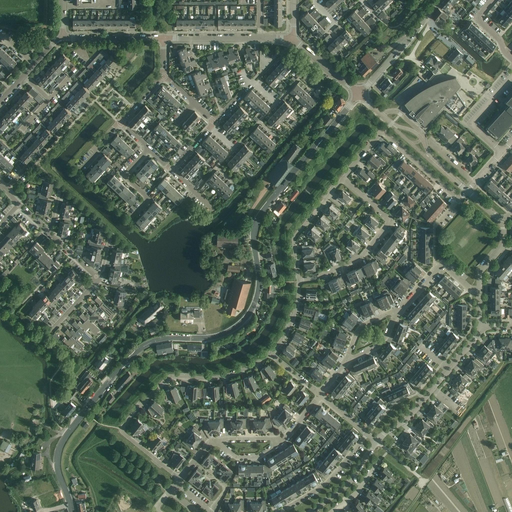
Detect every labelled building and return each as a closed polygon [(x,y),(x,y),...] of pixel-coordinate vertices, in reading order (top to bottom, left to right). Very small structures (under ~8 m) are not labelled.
[(328,0),(326,2),(325,3),(332,9),(336,5),(331,0),(328,0)] [(375,3),(373,5),(379,12),(383,7),(376,0),(372,0),(374,2),(374,1),(375,3)] [(447,0),(444,0),(440,6),(443,9),(444,9),(445,8),(446,8),(448,6),(447,5),(450,3),(449,3),(449,2),(447,0)] [(355,11),(348,17),(352,21),(365,10),(363,7),(362,8),(361,8),(359,10),(359,11),(358,12),(357,13),(355,11)] [(443,13),(444,12),(438,8),(432,17),(437,21),(439,18),(443,21),(447,15),(443,13)] [(301,18),(305,23),(318,11),(316,9),(311,13),(310,14),(308,12),(301,18)] [(365,10),(352,21),(357,26),(363,20),(361,17),(362,16),(362,17),(367,12),(365,10)] [(318,11),(305,23),(310,27),(316,21),(314,19),(315,17),(320,13),(318,11)] [(383,11),(378,15),(382,20),(387,16),(383,11)] [(511,16),(505,11),(501,15),(509,22),(511,17),(511,16)] [(499,13),(495,17),(498,20),(505,26),(509,22),(501,15),(499,13)] [(177,21),(174,21),(174,27),(177,27),(183,27),(183,19),(184,19),(184,15),(183,15),(182,15),(182,19),(182,20),(177,20),(177,21)] [(202,19),(202,27),(208,27),(214,27),(214,20),(215,20),(215,15),(213,15),(213,19),(209,19),(209,15),(208,15),(203,15),(202,15),(202,19)] [(129,19),(129,28),(136,28),(136,27),(140,27),(139,19),(137,19),(137,16),(134,16),(134,19),(130,19),(129,19)] [(363,20),(357,26),(361,30),(373,19),(371,17),(366,21),(367,21),(366,22),(363,20)] [(316,21),(310,27),(314,32),(326,20),(324,18),(319,22),(320,22),(318,24),(316,21)] [(373,19),(361,30),(365,35),(372,29),(369,26),(370,25),(371,26),(375,21),(373,19)] [(326,20),(314,32),(318,36),(324,30),(322,28),(323,26),(324,27),(328,22),(326,20)] [(471,22),(465,28),(468,32),(475,25),(471,22)] [(475,25),(468,32),(472,35),(478,28),(475,25)] [(336,28),(347,41),(352,36),(346,30),(343,32),(342,31),(342,30),(338,26),(336,28)] [(339,36),(336,38),(343,45),(347,41),(336,28),(333,30),(337,35),(338,34),(339,36)] [(478,28),(472,35),(475,38),(482,31),(478,28)] [(482,31),(475,38),(479,42),(485,35),(482,31)] [(327,36),(338,49),(343,45),(336,38),(334,41),(333,39),(329,34),(327,36)] [(485,35),(479,42),(483,45),(489,38),(485,35)] [(333,53),(338,49),(327,36),(324,39),(328,43),(329,43),(330,44),(327,47),(333,53)] [(489,38),(483,45),(486,48),(492,41),(489,38)] [(492,41),(486,48),(490,51),(496,44),(492,41)] [(231,48),(235,61),(240,59),(237,50),(234,51),(233,47),(231,48)] [(250,47),(248,48),(249,51),(253,61),(258,59),(257,56),(259,55),(257,50),(255,51),(255,50),(252,51),(251,50),(250,47)] [(2,48),(0,49),(0,57),(6,51),(6,52),(9,49),(7,48),(5,50),(3,48),(2,48)] [(177,51),(179,56),(192,52),(191,49),(187,51),(186,48),(177,51)] [(227,54),(230,63),(235,61),(231,48),(228,49),(230,53),(227,54)] [(247,53),(244,54),(247,63),(252,61),(253,61),(249,51),(248,48),(247,48),(245,49),(246,52),(247,53)] [(448,58),(454,64),(459,58),(460,58),(464,55),(456,48),(448,58)] [(6,51),(0,57),(0,58),(3,62),(9,55),(10,56),(13,53),(10,52),(8,54),(6,52),(6,51)] [(220,52),(225,65),(230,63),(227,54),(224,55),(223,51),(220,52)] [(364,63),(358,70),(365,76),(379,62),(368,51),(360,59),(364,63)] [(192,52),(179,56),(180,61),(182,60),(184,60),(190,58),(189,55),(190,55),(193,54),(192,52)] [(217,58),(216,58),(217,59),(217,60),(218,63),(219,65),(219,67),(220,67),(225,65),(220,52),(218,53),(219,55),(219,57),(217,57),(217,58)] [(59,59),(65,65),(70,59),(64,54),(59,59)] [(9,55),(3,62),(7,65),(13,58),(14,59),(17,56),(14,55),(12,58),(10,56),(9,55)] [(212,55),(210,56),(211,58),(211,59),(214,69),(219,67),(219,65),(218,63),(217,60),(217,59),(216,58),(214,59),(213,57),(212,55)] [(471,65),(472,64),(473,64),(475,62),(474,62),(468,55),(464,59),(471,65)] [(106,61),(112,67),(117,62),(111,56),(106,61)] [(209,70),(214,69),(210,56),(207,56),(209,60),(206,61),(209,70)] [(427,77),(424,80),(426,81),(428,78),(430,79),(435,74),(439,70),(438,70),(438,69),(440,67),(437,65),(438,64),(441,61),(435,56),(433,59),(431,58),(426,63),(434,69),(432,71),(427,77)] [(13,58),(7,65),(11,69),(16,64),(21,60),(18,59),(16,61),(14,59),(13,58)] [(182,60),(180,61),(181,61),(181,62),(182,67),(196,62),(195,59),(192,60),(191,61),(190,59),(190,58),(184,60),(182,60)] [(59,59),(55,63),(61,69),(65,65),(59,59)] [(280,64),(287,71),(291,68),(283,60),(282,62),(279,60),(277,62),(280,64)] [(102,65),(108,71),(112,67),(106,61),(102,65)] [(192,66),(196,64),(196,62),(182,67),(184,72),(193,69),(192,66)] [(50,68),(57,74),(61,69),(55,63),(50,68)] [(276,68),(284,75),(287,71),(280,64),(278,65),(276,63),(274,66),(276,68)] [(97,70),(104,76),(108,71),(102,65),(97,70)] [(270,69),(273,71),(281,79),(284,75),(276,68),(275,69),(273,67),(270,69)] [(392,75),(396,78),(393,82),(396,84),(397,84),(400,80),(397,78),(403,71),(399,67),(392,75)] [(46,72),(52,78),(57,74),(50,68),(46,72)] [(85,68),(78,76),(80,77),(87,70),(85,68)] [(93,74),(100,80),(104,76),(97,70),(93,74)] [(191,74),(188,75),(189,78),(190,80),(193,79),(206,74),(205,72),(201,74),(200,71),(191,74)] [(269,75),(277,82),(281,79),(273,71),(271,73),(269,71),(267,73),(269,75)] [(42,77),(48,83),(52,78),(46,72),(42,77)] [(89,79),(95,85),(100,80),(93,74),(89,79)] [(206,74),(193,79),(195,84),(196,83),(199,82),(202,81),(204,81),(203,78),(207,77),(206,75),(206,74)] [(266,79),(274,86),(277,82),(269,75),(268,76),(266,74),(264,77),(266,79)] [(216,81),(212,83),(213,85),(226,81),(224,75),(215,78),(216,81)] [(44,88),(44,87),(48,83),(42,77),(37,82),(44,88)] [(404,103),(410,110),(409,112),(414,116),(414,115),(417,117),(416,118),(423,124),(425,125),(436,112),(445,102),(458,114),(466,105),(456,90),(461,85),(456,77),(448,79),(440,81),(432,85),(425,88),(418,93),(411,98),(405,103),(404,103)] [(84,84),(91,90),(95,85),(89,79),(84,84)] [(388,79),(382,87),(384,89),(382,91),(385,93),(383,95),(385,97),(387,95),(390,92),(388,90),(387,91),(386,90),(392,83),(388,79)] [(196,83),(195,84),(195,85),(197,89),(210,85),(209,82),(206,83),(205,84),(204,81),(202,81),(199,82),(196,83)] [(226,81),(213,85),(214,87),(218,86),(219,89),(228,86),(226,81)] [(297,83),(290,91),(294,94),(294,95),(301,87),(301,86),(300,85),(302,83),(300,81),(298,83),(297,83)] [(77,82),(70,89),(72,91),(79,83),(77,82)] [(199,95),(201,94),(203,97),(209,95),(207,92),(208,92),(207,89),(211,87),(210,85),(197,89),(199,95)] [(301,87),(294,95),(298,98),(305,90),(303,89),(305,87),(303,85),(301,87)] [(79,91),(86,97),(90,92),(84,86),(79,91)] [(157,92),(162,96),(167,90),(163,86),(157,92)] [(220,92),(216,93),(217,96),(230,91),(228,86),(219,89),(220,92)] [(245,97),(249,101),(256,93),(254,92),(255,91),(256,89),(254,87),(253,88),(252,89),(245,97)] [(305,90),(298,98),(301,101),(308,94),(308,93),(307,92),(309,90),(307,88),(305,90)] [(167,90),(162,96),(166,101),(172,94),(167,90)] [(23,96),(29,102),(33,97),(32,96),(30,94),(28,92),(27,91),(23,96)] [(75,96),(81,102),(86,97),(79,91),(75,96)] [(230,91),(217,96),(218,98),(222,97),(223,100),(232,97),(230,91)] [(256,93),(249,101),(252,104),(259,96),(258,95),(260,93),(258,91),(256,93)] [(308,94),(301,101),(305,105),(312,97),(311,96),(313,93),(311,91),(309,94),(308,93),(308,94)] [(172,94),(166,101),(171,105),(176,98),(172,94)] [(259,96),(252,104),(256,108),(263,100),(263,99),(263,100),(261,99),(264,96),(261,94),(259,96)] [(495,134),(498,137),(499,137),(502,133),(504,131),(507,128),(507,127),(509,125),(509,126),(511,122),(511,121),(511,94),(511,96),(510,99),(509,98),(507,101),(510,104),(506,108),(505,107),(504,109),(503,110),(501,113),(501,112),(498,115),(498,116),(496,118),(493,121),(494,121),(491,123),(488,126),(489,126),(486,129),(494,136),(495,134)] [(312,97),(305,105),(309,108),(316,101),(315,99),(317,97),(314,95),(312,97)] [(18,100),(25,106),(29,102),(23,96),(18,100)] [(70,100),(77,106),(81,102),(75,96),(70,100)] [(338,101),(337,102),(338,104),(342,107),(346,102),(345,101),(343,100),(341,98),(340,97),(340,98),(337,101),(338,101)] [(176,98),(171,105),(175,109),(181,103),(176,98)] [(263,100),(256,108),(259,111),(266,103),(265,102),(267,100),(265,98),(263,99),(263,100)] [(14,105),(21,111),(25,106),(18,100),(14,105)] [(66,105),(73,111),(77,106),(70,100),(66,105)] [(266,103),(259,111),(263,115),(270,107),(269,105),(271,103),(269,101),(267,103),(266,103)] [(282,105),(289,112),(293,108),(285,101),(284,103),(281,101),(279,103),(282,105)] [(333,107),(337,110),(338,111),(342,107),(337,102),(336,103),(335,102),(334,104),(335,104),(333,107)] [(286,116),(289,112),(282,105),(280,106),(278,104),(276,107),(278,109),(286,116)] [(10,110),(16,116),(21,111),(14,105),(10,110)] [(145,105),(141,109),(147,115),(149,113),(151,111),(145,105)] [(237,110),(245,117),(248,114),(240,106),(239,108),(237,106),(235,108),(237,110)] [(61,112),(67,118),(72,113),(65,107),(61,112)] [(275,112),(283,120),(286,116),(278,109),(277,110),(275,108),(272,110),(275,112)] [(141,110),(137,114),(143,120),(146,122),(148,120),(145,117),(147,115),(141,109),(141,110)] [(233,114),(241,121),(245,117),(237,110),(236,111),(233,109),(231,112),(233,114)] [(10,110),(6,114),(9,117),(12,120),(14,122),(18,118),(16,116),(10,110)] [(191,116),(197,121),(199,119),(206,125),(208,123),(201,117),(195,111),(191,116)] [(56,117),(63,123),(67,118),(61,112),(56,117)] [(271,112),(269,114),(271,116),(279,123),(283,120),(275,112),(274,114),(271,112)] [(23,120),(25,122),(32,114),(30,113),(29,114),(23,120)] [(238,125),(241,121),(233,114),(232,115),(230,113),(228,115),(230,117),(232,119),(238,125)] [(1,119),(7,125),(12,120),(5,114),(1,119)] [(137,114),(133,119),(139,124),(141,121),(145,125),(147,123),(146,122),(143,120),(137,114)] [(268,115),(266,118),(268,120),(276,127),(279,123),(271,116),(270,117),(268,115)] [(327,115),(322,121),(327,125),(332,119),(330,117),(327,115)] [(191,116),(187,120),(193,126),(197,121),(191,116)] [(52,121),(59,127),(63,123),(56,117),(52,121)] [(232,126),(234,129),(238,125),(232,119),(230,117),(229,119),(227,117),(224,119),(227,121),(232,126)] [(132,119),(128,123),(134,129),(139,124),(133,119),(132,119)] [(187,120),(182,125),(188,130),(191,128),(195,131),(194,132),(197,134),(199,132),(196,130),(197,129),(193,126),(187,120)] [(223,125),(231,132),(234,129),(232,126),(227,121),(225,122),(223,120),(221,123),(223,125)] [(48,126),(54,132),(59,127),(52,121),(48,126)] [(154,129),(158,133),(164,127),(160,123),(154,129)] [(258,126),(250,134),(254,138),(261,130),(260,129),(262,126),(260,124),(258,127),(258,126)] [(453,134),(453,133),(447,128),(445,129),(441,125),(436,131),(443,137),(441,138),(446,142),(447,140),(451,144),(457,137),(453,134)] [(161,136),(158,140),(159,141),(161,140),(163,138),(163,137),(168,131),(169,131),(164,127),(158,133),(161,136)] [(261,130),(254,138),(258,141),(265,133),(264,132),(266,130),(263,128),(261,130)] [(42,133),(49,140),(53,135),(47,129),(42,133)] [(168,131),(163,137),(166,140),(162,144),(164,146),(167,142),(167,141),(173,135),(169,131),(168,131)] [(265,133),(258,141),(261,145),(269,137),(267,136),(269,133),(267,131),(265,133)] [(38,138),(44,144),(49,140),(42,133),(38,138)] [(210,135),(202,143),(206,146),(213,138),(212,137),(214,135),(212,133),(210,135)] [(111,142),(115,146),(122,138),(121,137),(120,137),(117,135),(112,140),(111,142)] [(173,135),(167,141),(167,142),(172,145),(172,146),(178,140),(173,135)] [(269,137),(261,145),(265,148),(272,140),(271,139),(273,137),(271,135),(269,137)] [(216,136),(213,138),(206,146),(210,150),(217,142),(216,140),(218,138),(216,136)] [(464,147),(465,147),(461,144),(464,140),(460,137),(452,146),(454,148),(454,149),(453,148),(453,149),(455,151),(455,153),(458,153),(459,154),(459,153),(460,152),(462,153),(465,150),(463,149),(464,147)] [(33,143),(40,149),(44,144),(38,138),(33,143)] [(122,138),(115,146),(119,150),(125,143),(123,140),(124,139),(122,138)] [(272,140),(265,148),(269,152),(276,144),(274,142),(277,140),(274,138),(272,140)] [(178,140),(172,146),(176,150),(182,144),(178,140)] [(217,142),(210,150),(213,153),(221,145),(219,144),(222,142),(219,140),(217,142)] [(29,147),(36,153),(40,149),(33,143),(29,147)] [(125,143),(119,150),(123,153),(130,145),(129,144),(128,145),(125,143)] [(221,145),(213,153),(217,156),(225,149),(223,147),(225,145),(223,143),(221,145)] [(272,186),(273,187),(275,189),(294,165),(290,162),(301,147),(296,143),(295,143),(284,157),(283,157),(280,161),(267,177),(275,183),(272,186)] [(383,143),(378,149),(386,156),(389,152),(392,155),(394,152),(396,150),(395,148),(391,145),(389,147),(387,146),(383,143)] [(241,144),(239,146),(240,147),(241,148),(249,155),(253,152),(245,144),(244,146),(243,145),(241,144)] [(130,145),(123,153),(127,157),(131,153),(132,155),(135,152),(131,148),(132,147),(130,145)] [(225,149),(217,156),(221,160),(228,152),(227,151),(229,148),(227,146),(225,149)] [(25,152),(31,158),(36,153),(29,147),(25,152)] [(238,147),(236,150),(237,151),(238,152),(246,159),(248,156),(249,156),(249,155),(241,148),(241,149),(240,150),(239,149),(238,147)] [(477,158),(473,155),(476,151),(472,148),(464,157),(467,159),(466,160),(466,159),(465,160),(467,161),(468,164),(470,164),(471,165),(471,164),(472,163),(474,164),(477,161),(475,160),(477,158)] [(235,151),(232,153),(234,155),(235,155),(243,163),(245,160),(246,159),(238,152),(237,153),(236,152),(235,151)] [(21,157),(27,163),(31,158),(25,152),(21,157)] [(194,156),(202,164),(205,160),(198,152),(196,154),(194,152),(192,154),(194,156)] [(101,159),(108,165),(112,161),(108,157),(106,155),(104,153),(102,155),(103,156),(101,159)] [(231,155),(229,157),(230,158),(231,159),(239,166),(242,164),(242,163),(243,163),(235,155),(234,156),(233,157),(233,156),(232,155),(231,155)] [(368,161),(375,168),(381,163),(383,165),(386,162),(381,158),(378,160),(373,155),(368,161)] [(4,156),(0,161),(0,164),(3,167),(9,161),(5,157),(4,157),(4,156)] [(198,167),(202,164),(194,156),(193,158),(191,156),(188,158),(191,160),(190,160),(198,167)] [(146,161),(155,169),(159,164),(151,158),(149,160),(148,160),(146,161)] [(228,158),(226,161),(227,162),(228,163),(232,167),(236,170),(238,167),(239,167),(239,166),(231,159),(230,160),(229,160),(228,158)] [(398,158),(393,164),(395,166),(401,172),(408,164),(404,160),(403,161),(400,159),(398,158)] [(98,160),(96,162),(104,169),(108,165),(101,159),(99,161),(98,160)] [(187,164),(195,171),(198,167),(190,160),(189,161),(187,159),(185,162),(187,164)] [(511,165),(506,160),(502,165),(510,172),(511,169),(511,165)] [(9,161),(3,167),(3,168),(8,172),(14,165),(9,161)] [(144,166),(151,173),(155,169),(146,161),(145,163),(146,163),(144,166)] [(96,164),(93,167),(101,173),(104,169),(96,162),(95,163),(96,164)] [(184,167),(191,175),(195,171),(187,164),(186,165),(184,163),(181,165),(184,167)] [(401,172),(401,173),(403,176),(405,175),(407,174),(413,167),(408,163),(408,164),(401,172)] [(139,169),(147,177),(151,173),(144,166),(142,168),(141,168),(139,169)] [(90,168),(89,170),(97,177),(101,173),(93,167),(91,169),(90,168)] [(180,171),(188,178),(190,180),(193,176),(191,175),(184,167),(182,169),(180,167),(178,169),(180,171)] [(407,174),(405,175),(409,179),(416,170),(413,167),(407,174)] [(365,180),(368,182),(371,178),(372,179),(375,176),(369,171),(367,173),(362,168),(357,173),(365,180)] [(140,177),(142,179),(143,181),(144,182),(140,186),(143,188),(147,183),(144,181),(147,177),(139,169),(138,171),(139,171),(136,174),(137,175),(140,177)] [(89,172),(86,174),(89,178),(93,181),(97,177),(89,170),(88,171),(89,172)] [(207,180),(205,183),(209,186),(211,184),(218,176),(217,175),(218,174),(219,173),(217,170),(215,172),(207,180)] [(416,170),(409,179),(409,180),(412,183),(413,183),(415,181),(421,174),(417,170),(416,170)] [(218,176),(211,184),(215,187),(222,179),(221,178),(223,176),(220,174),(218,176)] [(421,174),(415,181),(419,184),(425,178),(421,174)] [(107,182),(111,186),(119,178),(117,176),(117,177),(114,175),(113,175),(112,176),(112,177),(111,178),(109,180),(108,181),(107,182)] [(43,184),(43,186),(52,189),(54,183),(48,181),(48,178),(42,177),(41,181),(43,181),(43,184)] [(165,177),(158,185),(162,189),(169,182),(166,180),(167,179),(165,177)] [(222,179),(215,187),(218,191),(226,183),(224,182),(226,179),(224,177),(222,179)] [(484,187),(488,190),(494,184),(496,181),(492,177),(491,177),(489,179),(490,180),(484,187)] [(119,178),(111,186),(115,190),(122,182),(119,180),(120,179),(119,178)] [(425,178),(419,184),(423,188),(427,183),(429,181),(425,178)] [(226,183),(218,191),(222,194),(229,186),(228,185),(230,183),(228,181),(226,183)] [(427,183),(423,188),(427,192),(433,185),(429,181),(427,183)] [(122,182),(115,190),(119,193),(127,185),(125,184),(124,185),(122,182)] [(169,182),(162,189),(166,193),(173,185),(172,183),(171,184),(169,182)] [(229,186),(222,194),(226,198),(233,190),(234,188),(234,186),(232,184),(229,186)] [(375,192),(373,193),(379,198),(386,190),(378,184),(372,190),(375,192)] [(494,184),(488,190),(492,194),(498,187),(494,184)] [(127,185),(119,193),(123,197),(130,190),(127,187),(128,186),(127,185)] [(173,185),(166,193),(170,197),(177,189),(174,187),(175,186),(173,185)] [(498,187),(492,194),(497,198),(503,191),(505,189),(501,185),(498,187)] [(38,191),(38,195),(46,197),(46,196),(44,196),(45,194),(51,195),(52,189),(43,186),(42,189),(41,191),(38,191)] [(177,189),(170,197),(174,200),(181,192),(180,191),(179,192),(177,189)] [(295,190),(290,196),(293,199),(299,192),(296,189),(295,190)] [(130,190),(123,197),(127,201),(135,192),(133,191),(132,192),(130,190)] [(343,191),(336,199),(338,201),(338,200),(344,205),(345,205),(344,204),(346,202),(351,197),(348,195),(349,194),(346,192),(345,193),(343,191)] [(387,200),(384,203),(390,208),(394,204),(395,205),(398,202),(396,201),(393,197),(395,195),(393,194),(390,191),(386,196),(385,198),(387,200)] [(503,191),(497,198),(500,201),(507,194),(503,191)] [(135,192),(127,201),(131,204),(138,197),(135,195),(136,194),(135,192)] [(181,192),(174,200),(178,204),(185,197),(182,194),(183,194),(181,192)] [(435,201),(443,208),(447,204),(439,197),(440,197),(437,194),(436,196),(438,198),(435,201)] [(507,194),(500,201),(505,205),(511,198),(507,194)] [(41,203),(40,205),(50,207),(52,201),(45,200),(46,197),(38,195),(39,196),(39,199),(41,200),(41,202),(41,203)] [(408,196),(404,201),(410,206),(414,202),(408,196)] [(431,206),(439,213),(443,208),(435,201),(433,199),(432,200),(434,202),(431,206)] [(153,203),(151,205),(153,207),(158,212),(162,208),(161,206),(159,205),(159,204),(158,203),(157,203),(154,200),(153,202),(153,203)] [(62,203),(61,208),(69,210),(70,211),(71,211),(72,206),(75,206),(76,203),(76,202),(69,201),(68,204),(66,203),(62,203)] [(281,201),(276,208),(281,212),(286,205),(281,201)] [(427,210),(435,217),(439,213),(431,206),(429,203),(428,205),(430,207),(427,210)] [(36,211),(36,213),(40,215),(42,215),(43,212),(45,212),(49,213),(50,207),(40,205),(37,204),(36,209),(36,211)] [(146,208),(154,216),(158,212),(151,205),(149,207),(148,207),(146,208)] [(329,207),(325,212),(333,218),(334,218),(335,218),(338,215),(337,214),(338,213),(337,213),(339,211),(340,211),(334,206),(331,208),(329,207)] [(396,213),(403,220),(406,222),(409,218),(406,216),(409,213),(402,207),(396,213)] [(61,209),(60,215),(63,216),(65,216),(65,219),(67,220),(73,221),(74,217),(70,216),(71,211),(70,211),(69,210),(61,208),(61,209)] [(144,213),(151,220),(154,216),(146,208),(145,210),(146,210),(144,213)] [(426,211),(423,215),(431,222),(435,217),(427,210),(425,208),(424,209),(426,211)] [(139,216),(147,224),(151,220),(144,213),(142,215),(141,214),(139,216)] [(135,224),(141,230),(143,228),(147,224),(139,216),(138,217),(139,218),(136,221),(137,222),(135,224)] [(364,223),(370,228),(372,226),(374,227),(379,222),(370,216),(369,216),(366,219),(367,220),(366,221),(367,221),(365,223),(364,223)] [(320,217),(316,222),(324,229),(325,228),(326,229),(329,226),(328,225),(329,224),(328,224),(330,221),(331,222),(325,217),(323,219),(320,217)] [(60,221),(59,227),(69,229),(70,224),(72,225),(73,221),(67,220),(66,222),(64,222),(60,221)] [(17,227),(16,227),(23,233),(24,234),(27,230),(24,228),(25,227),(23,226),(20,223),(17,227)] [(92,224),(91,228),(94,228),(93,231),(93,234),(103,236),(104,230),(100,229),(98,228),(99,226),(99,225),(92,224)] [(397,228),(394,232),(401,238),(404,233),(403,232),(405,230),(399,225),(400,226),(398,228),(397,228)] [(15,226),(12,230),(19,237),(23,233),(16,227),(15,226)] [(59,228),(57,233),(61,234),(63,235),(64,235),(63,235),(63,238),(65,238),(69,239),(70,235),(67,235),(68,230),(69,229),(59,227),(59,228)] [(355,235),(361,240),(363,237),(365,239),(369,234),(361,227),(360,228),(359,227),(357,231),(357,232),(357,233),(355,235)] [(311,228),(307,234),(310,236),(309,237),(312,239),(313,238),(315,240),(320,235),(319,235),(321,233),(322,233),(316,228),(313,230),(311,228)] [(8,234),(16,241),(19,237),(12,230),(8,234)] [(390,236),(398,242),(401,238),(394,232),(390,236)] [(237,247),(238,235),(218,233),(217,246),(237,247)] [(4,237),(12,244),(16,241),(8,234),(4,237)] [(88,242),(90,243),(95,244),(95,241),(101,242),(103,236),(93,234),(91,239),(89,239),(88,242)] [(387,240),(394,246),(398,242),(390,236),(387,240)] [(1,241),(9,248),(12,244),(4,237),(1,241)] [(346,247),(345,247),(352,252),(354,249),(356,251),(360,246),(352,239),(351,240),(350,239),(347,243),(348,243),(347,244),(348,245),(346,247)] [(384,245),(391,250),(393,252),(396,248),(394,246),(387,240),(384,245)] [(0,242),(0,247),(5,252),(9,248),(1,241),(0,242)] [(37,242),(31,248),(30,250),(34,253),(41,245),(37,242)] [(92,247),(90,252),(100,255),(102,248),(96,247),(97,244),(95,244),(90,243),(89,246),(92,247)] [(36,251),(34,253),(37,257),(43,250),(44,250),(45,249),(44,248),(41,245),(38,248),(36,251)] [(305,249),(302,249),(303,256),(307,255),(307,256),(310,256),(310,255),(314,254),(313,254),(315,254),(314,248),(313,248),(312,248),(312,245),(306,245),(304,245),(305,249)] [(384,245),(381,249),(388,254),(391,250),(384,245)] [(328,252),(327,252),(331,259),(334,258),(335,260),(341,258),(339,254),(340,254),(339,250),(338,251),(336,248),(335,248),(335,247),(331,249),(331,250),(330,251),(331,251),(328,253),(328,252)] [(113,249),(112,255),(120,257),(121,258),(122,258),(124,258),(125,253),(126,249),(122,248),(120,248),(119,248),(119,251),(116,250),(113,249)] [(375,255),(375,256),(381,260),(380,261),(384,264),(387,261),(384,259),(387,254),(388,254),(381,249),(380,249),(377,253),(377,254),(376,256),(375,255)] [(37,257),(36,258),(37,258),(40,261),(47,254),(44,250),(43,250),(37,257)] [(83,256),(83,258),(85,260),(86,260),(86,261),(93,267),(94,262),(92,262),(93,259),(94,260),(99,261),(100,255),(90,252),(89,257),(86,256),(84,256),(83,256)] [(47,254),(40,261),(44,265),(51,257),(47,254)] [(404,254),(398,261),(402,264),(407,257),(404,254)] [(112,255),(110,262),(114,262),(116,263),(115,266),(116,266),(121,267),(124,268),(125,264),(124,264),(125,259),(124,258),(122,258),(121,258),(120,257),(112,255)] [(47,262),(44,265),(48,268),(48,269),(49,267),(55,261),(51,257),(47,262)] [(307,264),(304,264),(305,270),(309,270),(309,271),(312,271),(312,269),(315,269),(315,263),(314,263),(314,260),(314,259),(306,260),(307,264)] [(55,261),(49,267),(53,271),(60,263),(56,260),(55,261)] [(367,264),(372,273),(377,270),(376,269),(379,268),(376,260),(375,260),(376,261),(373,262),(373,261),(371,262),(367,264)] [(503,264),(509,270),(511,266),(511,264),(506,260),(503,264)] [(277,274),(274,262),(266,264),(270,276),(277,274)] [(359,267),(364,276),(363,275),(366,274),(366,275),(372,273),(367,264),(364,265),(362,266),(362,267),(360,268),(359,267)] [(409,270),(409,271),(416,277),(419,274),(420,273),(419,272),(421,270),(422,271),(422,270),(415,264),(414,264),(415,264),(416,265),(414,267),(413,266),(411,264),(407,269),(409,270)] [(499,268),(506,274),(509,270),(503,264),(499,268)] [(111,268),(109,274),(119,276),(120,276),(122,277),(124,271),(124,268),(121,267),(116,266),(115,266),(117,267),(116,269),(114,269),(111,268)] [(351,271),(355,280),(361,278),(360,276),(363,275),(363,277),(364,276),(359,267),(360,268),(357,269),(355,269),(351,271)] [(502,278),(506,274),(499,268),(495,272),(502,278)] [(68,274),(69,274),(75,280),(76,281),(79,283),(81,285),(83,284),(80,281),(76,277),(79,275),(72,269),(68,274)] [(343,275),(347,284),(348,286),(356,282),(355,280),(351,271),(347,273),(348,273),(346,273),(346,274),(344,275),(343,275)] [(403,277),(410,284),(410,283),(412,281),(412,282),(413,280),(414,280),(416,277),(409,271),(405,275),(406,276),(404,278),(403,277)] [(69,274),(65,279),(71,284),(75,280),(69,274)] [(109,274),(108,280),(111,281),(114,281),(113,284),(120,286),(121,282),(118,281),(119,279),(118,279),(119,276),(109,274)] [(445,275),(439,282),(443,286),(449,279),(445,275)] [(333,280),(337,289),(342,286),(342,285),(344,284),(345,285),(341,276),(340,276),(341,277),(338,278),(338,277),(336,278),(333,280)] [(397,284),(404,291),(404,290),(407,288),(407,287),(408,286),(408,285),(409,283),(410,284),(403,277),(404,278),(402,280),(399,278),(395,282),(397,284)] [(225,298),(229,299),(227,303),(229,304),(228,307),(227,312),(235,314),(237,306),(244,308),(251,283),(234,278),(231,289),(227,288),(225,298)] [(60,282),(67,289),(71,284),(65,279),(61,283),(60,282)] [(449,279),(443,286),(444,287),(447,290),(453,283),(450,280),(449,279)] [(327,289),(329,293),(329,292),(328,291),(331,290),(331,291),(337,289),(333,280),(329,281),(327,282),(328,283),(325,284),(325,283),(324,283),(325,284),(327,289)] [(60,282),(56,287),(62,293),(63,294),(67,289),(60,282)] [(390,288),(391,290),(398,297),(399,297),(398,296),(400,294),(400,295),(402,293),(402,294),(402,293),(404,291),(397,284),(395,282),(390,288)] [(453,283),(447,290),(448,290),(451,293),(451,294),(455,290),(458,287),(457,286),(454,284),(454,283),(453,283)] [(265,292),(274,292),(274,284),(272,284),(265,284),(265,292)] [(491,287),(491,292),(500,292),(501,292),(501,284),(495,284),(495,287),(491,287)] [(52,291),(59,298),(58,297),(62,293),(56,287),(52,291)] [(117,289),(115,296),(125,298),(126,295),(126,296),(126,293),(129,293),(130,289),(124,288),(119,287),(119,289),(121,289),(121,290),(117,289)] [(455,290),(451,294),(456,298),(462,291),(458,287),(455,290)] [(316,298),(316,290),(306,289),(306,295),(306,297),(307,297),(307,300),(306,300),(316,301),(316,300),(315,300),(315,301),(314,301),(314,297),(316,298)] [(52,301),(54,303),(59,298),(52,291),(51,291),(52,292),(48,296),(46,295),(48,297),(52,301)] [(386,305),(386,306),(389,304),(391,303),(391,302),(393,301),(394,302),(390,293),(387,291),(381,294),(382,297),(386,305)] [(426,295),(433,302),(437,297),(429,291),(430,291),(429,291),(426,295)] [(373,300),(378,310),(377,309),(380,307),(380,308),(382,307),(382,308),(382,307),(386,306),(386,305),(382,297),(381,294),(375,297),(376,299),(377,300),(374,302),(374,300),(373,300)] [(42,299),(47,304),(48,305),(52,301),(48,297),(46,295),(42,299)] [(422,299),(429,306),(433,302),(426,295),(422,299)] [(95,305),(93,307),(101,314),(103,316),(105,314),(108,316),(109,316),(112,318),(114,316),(113,315),(115,313),(117,310),(112,306),(109,303),(107,305),(97,296),(95,299),(100,305),(98,307),(95,305)] [(120,303),(119,306),(126,308),(127,304),(124,303),(125,300),(124,300),(125,298),(115,296),(114,302),(120,303)] [(41,298),(37,303),(38,304),(43,309),(47,304),(42,299),(41,298)] [(418,303),(426,310),(430,306),(429,306),(422,299),(418,303)] [(365,304),(370,313),(373,312),(375,311),(374,310),(377,309),(378,310),(373,300),(374,302),(371,303),(371,302),(365,304)] [(157,312),(164,306),(162,305),(163,305),(162,304),(161,304),(159,301),(153,307),(152,306),(138,318),(145,325),(158,313),(157,312)] [(33,307),(34,308),(39,313),(41,311),(43,309),(38,304),(37,303),(33,307)] [(415,307),(422,314),(426,310),(418,303),(415,307)] [(312,313),(313,314),(315,306),(305,304),(304,309),(303,311),(304,311),(303,314),(302,314),(312,317),(312,316),(312,317),(311,316),(312,313)] [(366,315),(370,313),(365,304),(360,307),(361,308),(358,309),(357,308),(358,308),(357,308),(361,317),(362,317),(361,316),(364,315),(364,316),(366,315)] [(85,315),(93,322),(97,319),(98,321),(101,324),(102,324),(104,326),(106,324),(105,323),(107,321),(103,316),(101,314),(93,307),(90,305),(87,307),(93,313),(90,316),(87,313),(85,315)] [(415,307),(411,311),(417,316),(419,318),(422,314),(415,307)] [(34,308),(30,313),(36,318),(40,314),(39,313),(34,308)] [(193,317),(200,317),(200,311),(194,311),(194,314),(193,314),(193,312),(188,312),(188,309),(181,309),(181,312),(181,321),(193,321),(193,317)] [(349,314),(345,318),(353,324),(355,322),(356,322),(356,321),(357,320),(356,319),(358,317),(359,318),(351,311),(351,312),(351,311),(352,312),(350,314),(349,314)] [(410,317),(407,320),(413,324),(415,322),(419,318),(417,316),(411,311),(407,315),(408,316),(410,317)] [(78,323),(86,331),(89,327),(91,329),(90,329),(93,332),(94,332),(97,334),(99,332),(98,331),(100,329),(93,322),(85,315),(82,313),(80,316),(85,321),(83,324),(80,321),(78,323)] [(307,328),(308,329),(311,322),(301,318),(299,323),(299,325),(298,328),(297,328),(307,332),(307,331),(306,332),(305,331),(307,328)] [(351,327),(353,324),(345,318),(342,323),(343,323),(341,326),(340,325),(347,332),(348,331),(347,331),(349,328),(349,329),(350,328),(351,328),(351,327)] [(70,331),(78,339),(82,335),(83,337),(86,341),(87,340),(89,342),(91,340),(90,339),(92,337),(86,331),(78,323),(75,321),(72,324),(78,329),(75,332),(72,329),(70,331)] [(400,323),(398,328),(407,332),(409,326),(400,323)] [(157,326),(149,328),(151,335),(159,333),(157,326)] [(252,326),(246,330),(248,334),(255,330),(252,326)] [(398,328),(396,333),(403,336),(405,337),(405,336),(407,332),(398,328)] [(85,345),(78,339),(70,331),(68,329),(65,332),(70,337),(68,340),(65,337),(62,339),(70,347),(74,343),(76,345),(75,346),(78,349),(79,348),(82,350),(84,348),(83,347),(85,345)] [(241,331),(233,336),(238,342),(245,337),(241,331)] [(337,334),(335,339),(344,343),(346,339),(346,337),(345,337),(347,334),(347,335),(348,334),(338,331),(339,331),(338,334),(337,334)] [(448,335),(455,341),(459,337),(456,335),(455,333),(452,332),(451,331),(448,335)] [(290,341),(291,341),(299,346),(298,345),(299,342),(300,343),(304,337),(296,332),(293,336),(293,337),(292,338),(293,339),(291,341),(290,341)] [(394,338),(397,339),(396,342),(402,345),(403,341),(401,340),(403,336),(396,333),(394,338)] [(444,339),(452,345),(455,341),(448,335),(444,339)] [(496,344),(493,344),(494,348),(496,351),(497,354),(498,355),(499,355),(499,351),(499,349),(500,348),(505,348),(505,338),(499,338),(499,339),(499,340),(496,340),(496,344)] [(344,343),(335,339),(333,345),(334,345),(333,348),(332,347),(341,351),(340,350),(341,348),(342,348),(343,346),(344,343)] [(444,339),(441,343),(448,350),(452,345),(444,339)] [(480,349),(491,358),(491,357),(493,354),(496,351),(494,348),(493,344),(492,342),(491,341),(488,345),(486,347),(484,345),(481,349),(480,349)] [(156,345),(157,347),(158,355),(174,352),(172,342),(156,345)] [(286,347),(282,351),(290,358),(295,352),(294,351),(296,349),(296,350),(297,350),(297,349),(289,343),(289,344),(288,346),(287,345),(286,347)] [(387,347),(392,352),(394,353),(398,349),(390,343),(387,347)] [(445,354),(444,354),(445,354),(448,350),(441,343),(437,348),(445,354)] [(387,347),(383,351),(389,356),(392,352),(387,347)] [(477,357),(480,360),(485,364),(486,362),(491,358),(480,349),(481,350),(477,354),(478,355),(477,357)] [(329,352),(325,357),(333,363),(335,360),(337,359),(336,358),(338,356),(338,357),(339,356),(331,350),(329,352)] [(383,351),(379,356),(380,356),(387,362),(391,358),(389,356),(383,351)] [(96,367),(94,369),(98,372),(99,370),(100,370),(108,359),(104,356),(95,367),(96,367)] [(368,359),(372,368),(377,365),(373,357),(373,356),(368,359)] [(319,364),(322,366),(327,370),(327,369),(328,367),(329,368),(330,366),(331,366),(330,366),(333,363),(325,357),(321,361),(320,361),(319,362),(319,364)] [(363,361),(366,368),(367,370),(372,368),(368,359),(363,361)] [(388,365),(383,359),(380,362),(385,368),(388,365)] [(468,364),(476,370),(479,367),(482,367),(484,365),(476,359),(474,361),(472,360),(469,364),(468,363),(468,364)] [(422,366),(429,373),(433,368),(430,367),(431,365),(428,363),(427,364),(425,362),(422,366)] [(358,363),(353,366),(354,366),(358,375),(363,372),(362,370),(359,363),(358,363)] [(466,373),(468,375),(473,379),(474,377),(473,373),(476,370),(468,364),(465,368),(468,371),(466,373)] [(260,370),(263,379),(269,377),(270,378),(275,374),(268,365),(260,370)] [(315,369),(310,375),(318,381),(322,377),(323,375),(322,375),(326,371),(319,365),(317,366),(317,367),(318,367),(316,370),(315,369)] [(418,371),(426,377),(429,373),(422,366),(418,371)] [(415,375),(422,381),(426,377),(418,371),(415,375)] [(129,380),(132,376),(128,372),(122,379),(115,388),(118,390),(125,382),(128,379),(129,380)] [(82,382),(81,382),(88,387),(93,381),(90,378),(92,375),(89,373),(83,380),(82,379),(80,381),(82,382)] [(456,378),(466,387),(464,384),(466,381),(470,382),(472,380),(465,374),(463,376),(460,374),(457,378),(456,378)] [(253,375),(243,379),(245,388),(251,387),(251,388),(257,386),(253,375)] [(342,380),(349,386),(353,382),(353,381),(349,378),(346,376),(346,375),(345,375),(342,380)] [(415,388),(418,385),(419,385),(422,381),(415,375),(409,381),(415,388)] [(453,387),(456,389),(461,393),(462,391),(466,387),(456,378),(456,379),(453,383),(455,384),(453,387)] [(342,380),(339,384),(344,388),(346,390),(349,386),(342,380)] [(226,385),(223,386),(223,392),(226,392),(226,393),(232,393),(232,395),(239,393),(236,381),(229,383),(226,384),(226,385)] [(80,384),(77,388),(79,389),(83,393),(88,387),(81,382),(81,383),(80,384)] [(287,383),(280,390),(280,391),(281,390),(283,392),(286,391),(290,394),(296,387),(296,386),(294,385),(295,385),(292,383),(291,382),(291,383),(290,383),(288,386),(286,384),(287,383)] [(400,386),(405,395),(410,393),(409,392),(413,390),(408,383),(400,386)] [(335,388),(343,394),(346,390),(339,384),(335,388)] [(187,385),(185,394),(186,394),(189,395),(190,396),(190,398),(197,398),(197,396),(202,396),(202,388),(198,387),(198,386),(187,385)] [(212,398),(219,397),(218,386),(208,386),(206,395),(212,396),(212,398)] [(396,389),(400,397),(405,395),(400,386),(396,389)] [(165,391),(166,400),(172,399),(173,401),(179,398),(175,387),(165,391)] [(332,392),(339,398),(343,394),(335,388),(332,392)] [(390,388),(382,392),(384,397),(387,396),(390,402),(395,400),(391,391),(390,388)] [(70,393),(68,396),(72,399),(78,391),(75,389),(71,394),(70,393)] [(396,389),(391,391),(395,400),(400,397),(396,389)] [(298,392),(292,400),(295,402),(297,401),(301,404),(304,400),(305,401),(307,399),(306,398),(307,396),(308,396),(306,394),(304,392),(303,392),(302,393),(301,394),(298,392)] [(111,402),(116,397),(110,393),(106,398),(111,402)] [(66,406),(63,410),(69,416),(76,406),(71,402),(70,403),(66,399),(62,403),(66,406)] [(148,409),(153,416),(158,413),(159,414),(164,409),(155,401),(148,409)] [(374,406),(381,412),(385,408),(385,407),(385,408),(377,401),(374,406)] [(281,413),(289,420),(292,415),(293,415),(289,412),(291,409),(291,410),(291,409),(285,404),(284,404),(285,404),(283,407),(284,409),(281,413)] [(430,409),(438,415),(441,412),(445,413),(446,411),(448,408),(444,404),(441,407),(440,406),(438,406),(437,407),(434,405),(431,409),(430,409)] [(315,414),(320,418),(326,410),(321,406),(315,414)] [(370,410),(378,416),(381,412),(374,406),(370,410)] [(427,417),(430,420),(435,424),(437,422),(435,419),(438,415),(430,409),(431,409),(427,414),(429,415),(427,417)] [(326,410),(320,418),(324,422),(331,414),(326,410)] [(367,414),(374,420),(378,416),(370,410),(367,414)] [(272,419),(278,426),(277,426),(282,422),(284,424),(285,424),(286,424),(289,420),(281,413),(280,413),(281,413),(278,417),(275,416),(273,419),(272,419)] [(331,414),(324,422),(329,426),(335,418),(331,414)] [(363,418),(371,424),(371,425),(374,420),(367,414),(363,418)] [(237,417),(237,420),(237,432),(237,431),(242,431),(243,431),(243,430),(243,426),(246,426),(246,427),(246,417),(237,417)] [(259,420),(259,431),(265,431),(265,430),(265,427),(271,426),(272,426),(269,417),(269,418),(265,418),(264,420),(259,421),(259,420)] [(209,431),(209,432),(214,431),(214,432),(214,421),(209,421),(208,419),(205,419),(205,418),(205,427),(205,426),(208,426),(208,430),(208,431),(209,431)] [(214,421),(214,432),(214,431),(220,431),(220,430),(220,426),(223,426),(223,427),(224,427),(223,418),(220,418),(219,421),(214,421)] [(227,418),(227,427),(227,426),(230,426),(231,430),(231,431),(237,431),(237,432),(237,420),(236,420),(236,421),(232,421),(230,418),(227,418)] [(250,418),(250,426),(253,426),(253,430),(253,431),(254,431),(259,431),(259,420),(259,421),(254,421),(254,420),(253,418),(250,418)] [(335,418),(329,426),(334,430),(340,422),(335,418)] [(418,423),(426,430),(429,426),(432,427),(434,425),(429,421),(427,423),(422,419),(419,424),(418,423)] [(138,420),(130,429),(138,436),(145,431),(142,426),(143,424),(138,420)] [(418,430),(416,433),(423,439),(424,437),(423,433),(426,430),(418,423),(418,424),(419,424),(415,428),(418,430)] [(303,430),(311,437),(314,432),(307,426),(303,430)] [(190,435),(190,436),(198,443),(199,443),(198,442),(202,438),(201,437),(198,434),(200,432),(194,427),(193,427),(194,427),(192,430),(193,432),(190,436),(190,435)] [(353,427),(347,434),(355,440),(358,436),(358,435),(357,434),(358,432),(353,427)] [(299,435),(307,441),(311,437),(303,430),(299,435)] [(344,438),(351,444),(355,440),(347,434),(344,438)] [(406,438),(416,446),(422,440),(417,435),(415,438),(410,434),(407,438),(406,438)] [(157,435),(149,445),(157,451),(164,446),(161,441),(162,440),(157,435)] [(298,442),(296,445),(302,450),(305,447),(303,446),(307,441),(299,435),(295,440),(298,442)] [(190,444),(193,446),(194,447),(198,443),(190,436),(187,440),(187,439),(184,439),(182,441),(189,447),(188,446),(190,444)] [(340,442),(348,448),(351,444),(344,438),(340,442)] [(406,438),(403,443),(405,444),(403,447),(411,453),(412,451),(416,446),(406,438)] [(3,441),(0,446),(0,447),(5,451),(9,443),(6,441),(3,440),(3,441)] [(344,452),(344,453),(348,448),(340,442),(337,446),(344,452)] [(288,447),(293,455),(299,452),(293,444),(288,447)] [(283,450),(288,459),(293,455),(288,447),(283,450)] [(330,452),(338,459),(342,454),(334,447),(330,452)] [(278,453),(283,462),(288,459),(283,450),(278,453)] [(32,452),(31,468),(39,469),(41,453),(32,452)] [(327,457),(334,463),(338,459),(330,452),(327,457)] [(173,453),(170,461),(178,468),(185,458),(180,454),(179,456),(173,453)] [(209,453),(201,464),(206,468),(208,465),(211,461),(215,465),(217,462),(219,464),(221,461),(211,453),(209,453)] [(273,456),(278,465),(283,462),(278,453),(273,456)] [(264,464),(265,467),(267,474),(269,473),(274,469),(273,468),(278,465),(273,456),(268,460),(269,461),(264,464)] [(323,462),(331,468),(334,463),(327,457),(323,462)] [(219,478),(224,482),(232,472),(232,470),(222,462),(220,465),(221,466),(219,468),(220,468),(224,472),(221,476),(220,475),(219,478)] [(325,471),(327,473),(331,468),(323,462),(319,466),(319,467),(317,469),(323,474),(325,471)] [(263,464),(257,464),(257,474),(257,476),(257,477),(263,477),(268,477),(267,474),(265,467),(263,466),(263,465),(263,464)] [(235,467),(236,474),(234,477),(239,477),(239,475),(245,475),(245,465),(239,465),(239,467),(235,467)] [(379,475),(386,480),(390,484),(391,484),(390,483),(393,480),(389,476),(392,472),(385,466),(380,472),(381,472),(379,475)] [(190,479),(200,487),(202,484),(201,483),(203,481),(202,480),(198,477),(201,473),(202,473),(199,471),(200,470),(198,467),(190,477),(190,479)] [(313,472),(308,476),(313,484),(321,479),(316,471),(313,473),(313,472)] [(303,479),(308,487),(313,484),(308,476),(303,479)] [(297,482),(303,490),(308,487),(303,479),(297,482)] [(379,490),(384,485),(377,479),(372,485),(373,485),(371,487),(377,493),(379,490)] [(201,488),(210,496),(212,496),(221,486),(215,481),(214,484),(211,488),(207,485),(207,484),(206,484),(204,487),(203,486),(201,488)] [(292,485),(297,493),(303,490),(297,482),(292,485)] [(287,488),(292,497),(297,493),(292,485),(287,488)] [(282,491),(287,500),(292,497),(287,488),(282,491)] [(277,494),(282,503),(287,500),(282,491),(277,494)] [(363,499),(365,500),(370,504),(371,502),(375,505),(379,499),(376,497),(376,496),(369,491),(364,496),(365,497),(363,499)] [(269,500),(273,506),(276,504),(277,506),(282,503),(277,494),(272,497),(272,498),(269,500)] [(33,506),(34,509),(40,507),(37,499),(31,501),(32,503),(28,504),(30,507),(33,506)] [(228,500),(225,500),(225,508),(225,510),(225,511),(228,511),(234,511),(234,503),(230,503),(230,502),(228,500)] [(234,503),(234,511),(240,511),(241,508),(244,508),(244,500),(240,500),(239,502),(239,503),(234,503)] [(250,508),(250,511),(256,511),(256,502),(252,502),(250,500),(247,500),(247,508),(250,508)] [(256,502),(256,511),(262,511),(263,508),(266,508),(266,500),(262,500),(261,502),(256,502)] [(77,503),(78,510),(86,509),(85,506),(85,501),(77,503)] [(354,511),(366,511),(367,511),(359,502),(353,506),(353,507),(351,508),(354,511)]
